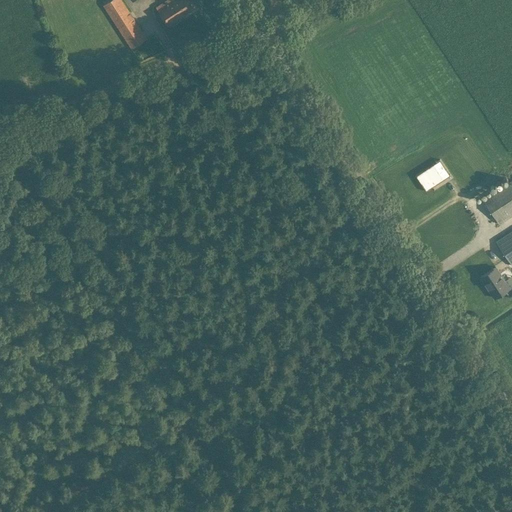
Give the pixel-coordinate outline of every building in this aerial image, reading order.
[(110,0),(103,5),(132,48),(147,39),(121,0),(110,0)] [(156,7),(168,25),(194,8),(188,0),(175,0),(174,0),(167,0),(164,2),(156,7)] [(439,158),(414,174),(425,190),(449,173),(439,158)] [(503,187),(484,197),(499,223),(511,216),(511,174),(500,181),(503,187)] [(511,231),(505,236),(496,242),(511,265),(511,231)] [(481,277),(494,298),(509,288),(500,273),(497,275),(492,269),(481,277)]
